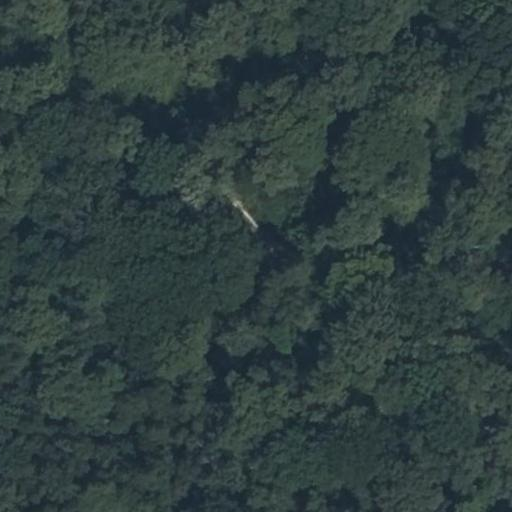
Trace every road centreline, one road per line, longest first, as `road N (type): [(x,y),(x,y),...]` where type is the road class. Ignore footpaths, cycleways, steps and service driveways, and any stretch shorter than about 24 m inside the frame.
road 1 (track): [(30,0),(511,415)]
road 2 (track): [(0,459),(158,110)]
